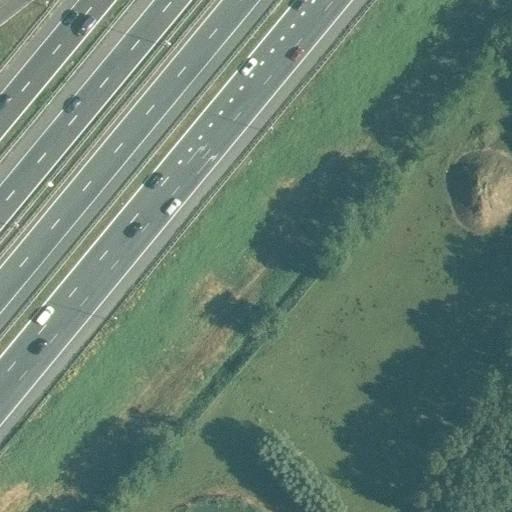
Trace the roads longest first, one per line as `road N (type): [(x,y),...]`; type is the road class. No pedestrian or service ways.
road 1 (motorway): [(0,383),(313,0)]
road 2 (motorway): [(0,290),(241,0)]
road 3 (motorway): [(172,0),(0,207)]
road 4 (motorway): [(96,0),(0,116)]
